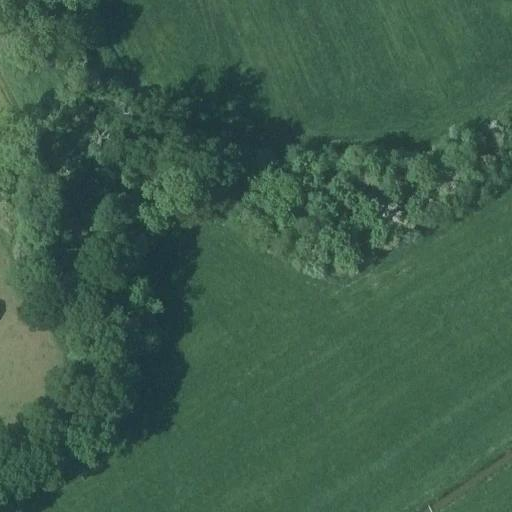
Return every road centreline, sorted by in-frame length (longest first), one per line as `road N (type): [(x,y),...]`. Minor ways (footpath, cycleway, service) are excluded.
road 1 (track): [(0,477),(84,422),(91,250)]
road 2 (track): [(91,250),(0,38)]
road 3 (track): [(269,121),(220,144),(200,178),(134,199),(91,250)]
